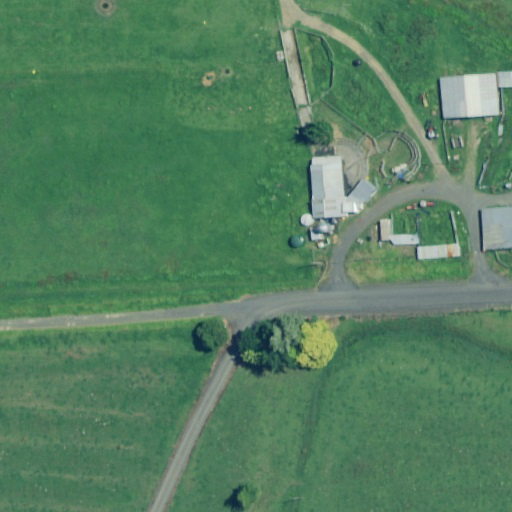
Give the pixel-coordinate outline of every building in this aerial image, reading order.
[(425,78),(423,64),(398,67),(400,80),(425,78)] [(511,87),(511,73),(501,74),(501,88),(511,87)] [(502,115),(499,75),(445,79),(448,119),(502,115)] [(314,125),(309,108),(299,111),(304,128),(314,125)] [(348,159),(317,159),(318,222),(348,222),(348,159)] [(393,169),(383,164),(377,176),(387,181),(393,169)] [(382,189),(366,179),(353,199),(351,212),(364,213),(365,204),(373,204),(382,189)] [(511,208),(486,210),(488,251),(511,250),(511,208)] [(402,220),(386,221),(386,245),(422,244),(422,235),(402,235),(402,220)] [(464,257),(463,245),(421,248),(422,261),(464,257)]
